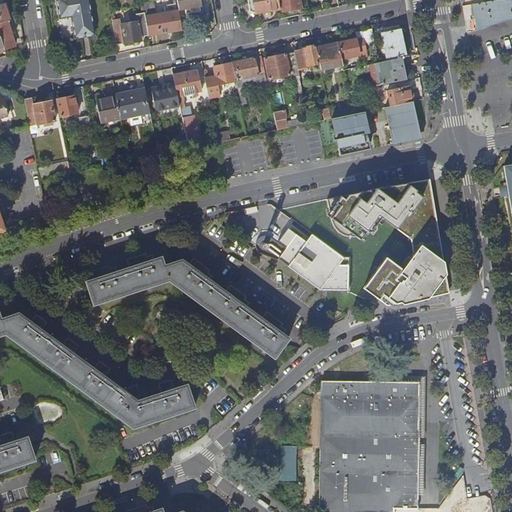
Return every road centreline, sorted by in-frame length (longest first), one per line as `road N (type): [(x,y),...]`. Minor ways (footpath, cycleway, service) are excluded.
road 1 (residential): [(0,264),(149,214),(459,145)]
road 2 (residential): [(486,307),(337,342),(196,465)]
road 3 (residential): [(231,42),(429,0)]
road 4 (residential): [(40,78),(231,42)]
road 5 (tertiary): [(486,307),(459,145)]
road 6 (residential): [(196,465),(56,511)]
